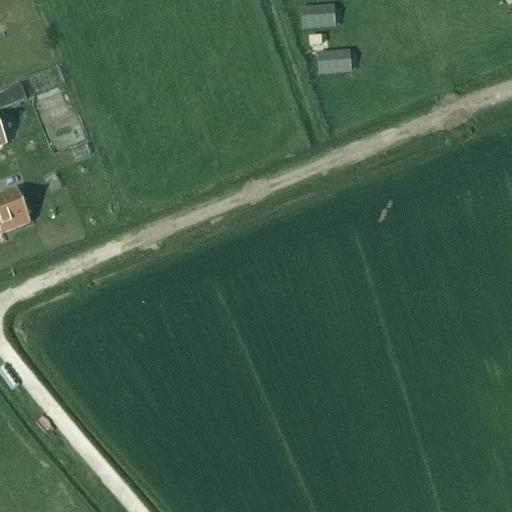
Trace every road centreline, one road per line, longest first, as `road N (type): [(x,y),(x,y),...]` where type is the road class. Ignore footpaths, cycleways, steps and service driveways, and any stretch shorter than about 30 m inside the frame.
road 1 (track): [(0,300),(511,87)]
road 2 (track): [(138,511),(0,344)]
